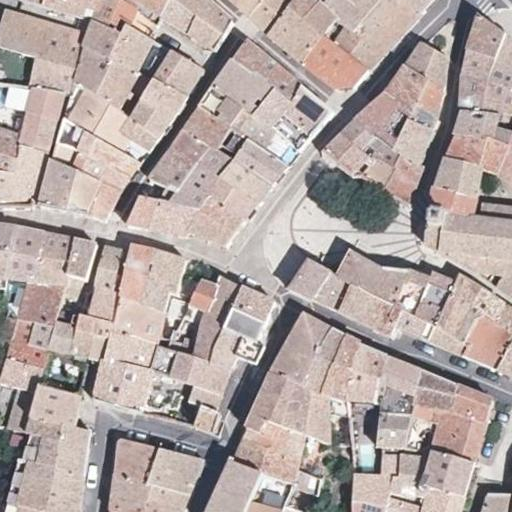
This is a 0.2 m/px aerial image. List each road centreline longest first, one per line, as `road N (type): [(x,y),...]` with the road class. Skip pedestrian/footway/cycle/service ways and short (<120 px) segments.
road 1 (residential): [(244,28),(113,234)]
road 2 (residential): [(508,393),(297,304)]
road 3 (residential): [(416,212),(449,116),(464,0)]
road 4 (residential): [(222,455),(119,424),(106,434),(97,511)]
road 5 (residential): [(348,115),(248,237),(239,274)]
road 6 (residential): [(297,304),(222,455)]
road 7 (residential): [(452,0),(348,115)]
road 8 (residential): [(348,115),(244,28)]
road 9 (residential): [(113,234),(185,248),(239,274)]
road 10 (residential): [(508,393),(470,511)]
